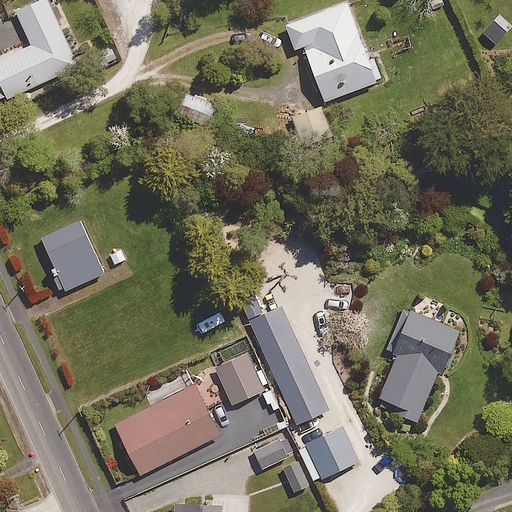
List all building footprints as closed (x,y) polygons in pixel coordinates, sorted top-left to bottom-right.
[(79,66),(47,0),(42,0),(17,12),(31,43),(0,57),(0,81),(8,99),(79,66)] [(371,60),(348,2),(287,26),(297,50),(305,46),(327,102),(382,80),(374,59),(371,60)] [(461,53),(448,59),(458,78),(471,72),(461,53)] [(104,274),(81,221),(43,238),(66,290),(104,274)] [(440,322),(446,305),(422,296),(415,312),(405,308),(388,351),(399,355),(381,398),(402,406),(399,414),(419,422),(442,365),(446,367),(461,331),(440,322)] [(266,390),(250,354),(217,368),(233,405),(266,390)] [(221,435),(195,385),(116,424),(142,475),(221,435)] [(359,462),(344,428),(307,444),(322,479),(359,462)] [(288,458),(281,441),(256,452),(263,469),(288,458)] [(310,486),(299,460),(284,466),(295,492),(310,486)] [(413,477),(406,468),(385,485),(393,494),(413,477)] [(245,511),(245,499),(224,498),(224,506),(175,505),(175,511),(245,511)]
